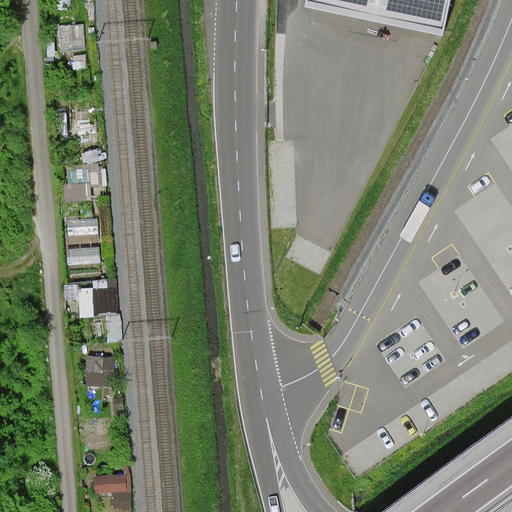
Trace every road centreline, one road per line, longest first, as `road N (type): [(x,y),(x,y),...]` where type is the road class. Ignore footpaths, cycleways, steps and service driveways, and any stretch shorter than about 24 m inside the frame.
road 1 (residential): [(29,0),(68,511)]
road 2 (tertiary): [(236,0),(237,167),(252,351),(268,425)]
